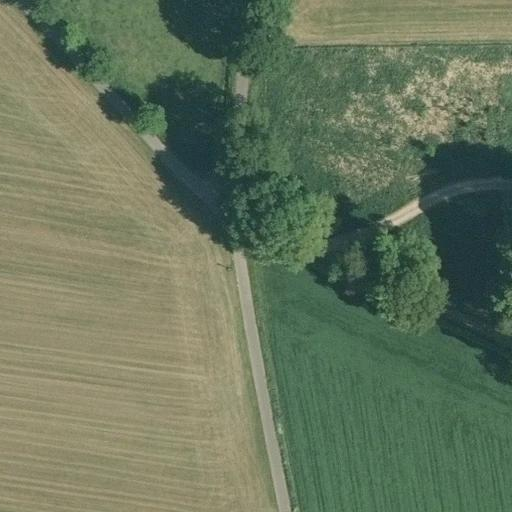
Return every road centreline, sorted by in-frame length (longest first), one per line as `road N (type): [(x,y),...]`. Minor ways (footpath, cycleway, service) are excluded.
road 1 (unclassified): [(236,218),(20,0)]
road 2 (unclassified): [(283,511),(236,218)]
road 3 (unclassified): [(236,218),(256,0)]
